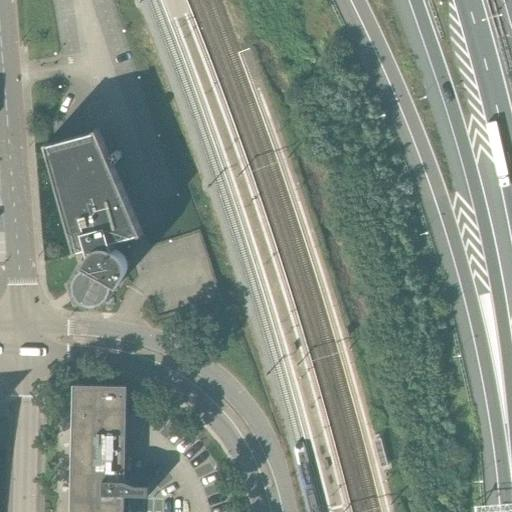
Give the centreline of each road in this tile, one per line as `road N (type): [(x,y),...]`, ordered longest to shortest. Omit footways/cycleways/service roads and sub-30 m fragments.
road 1 (trunk): [(357,0),(440,198),(511,455)]
road 2 (trunk): [(414,0),(473,183),(511,403)]
road 3 (tertiary): [(277,511),(244,429),(188,373),(121,345),(20,335)]
road 4 (tertiary): [(20,335),(0,39)]
road 5 (motorway): [(465,0),(511,178)]
road 6 (residential): [(24,511),(20,335)]
